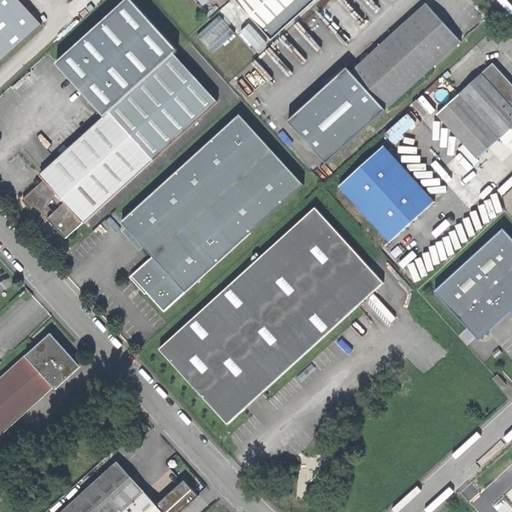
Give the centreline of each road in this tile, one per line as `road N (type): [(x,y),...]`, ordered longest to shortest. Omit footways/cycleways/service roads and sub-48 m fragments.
road 1 (unclassified): [(0,230),(257,511)]
road 2 (unclassified): [(405,511),(511,418)]
